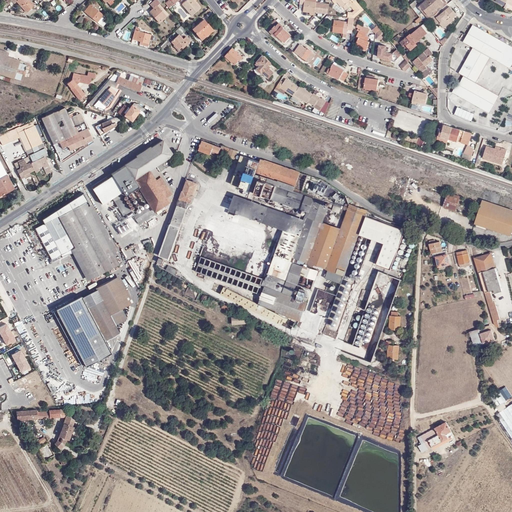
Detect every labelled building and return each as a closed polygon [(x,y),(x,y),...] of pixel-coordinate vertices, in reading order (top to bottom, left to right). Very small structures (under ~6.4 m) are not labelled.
[(9,0),(8,2),(9,3),(11,1),(14,4),(16,1),(26,12),(34,5),(29,0),(9,0)] [(158,4),(162,0),(154,0),(149,5),(153,9),(149,12),(158,23),(166,16),(156,6),(158,4)] [(191,15),(199,8),(191,0),(185,0),(181,4),(191,15)] [(304,4),(303,11),(310,12),(314,13),(314,12),(316,2),(305,1),(305,0),(299,0),(299,3),(304,4)] [(349,0),(336,0),(338,2),(342,7),(343,7),(346,10),(350,6),(352,5),(349,2),(350,1),(349,0)] [(447,2),(444,0),(441,0),(443,1),(427,14),(419,4),(417,6),(427,18),(432,14),(438,9),(447,2)] [(424,0),(419,4),(427,14),(443,1),(441,0),(424,0)] [(364,10),(357,1),(354,4),(353,5),(356,8),(354,10),(352,12),(347,12),(347,18),(354,19),(364,10)] [(0,8),(3,10),(9,3),(8,2),(0,8)] [(326,14),(327,4),(316,2),(314,12),(326,14)] [(90,4),(84,11),(97,22),(103,15),(90,4)] [(166,16),(168,14),(158,4),(156,6),(166,16)] [(441,12),(439,10),(432,15),(434,18),(436,16),(441,21),(439,22),(443,26),(453,18),(451,17),(456,13),(449,5),(441,12)] [(106,18),(103,15),(97,22),(100,25),(106,18)] [(204,19),(192,29),(198,37),(202,34),(204,36),(212,29),(204,19)] [(282,27),(283,27),(275,19),(270,25),(272,28),(270,31),(274,35),(275,33),(284,41),(291,35),(282,27)] [(346,38),(348,23),(334,21),(333,32),(343,33),(342,38),(346,38)] [(511,45),(474,24),(464,41),(474,46),(491,56),(509,67),(511,62),(511,45)] [(179,36),(185,30),(180,25),(175,31),(178,35),(179,36)] [(358,28),(358,30),(360,31),(367,33),(368,34),(370,30),(360,25),(359,26),(358,25),(357,28),(358,28)] [(423,36),(426,33),(420,26),(411,35),(410,34),(403,39),(405,42),(404,43),(405,44),(410,50),(415,46),(413,44),(415,43),(423,36)] [(135,27),(132,39),(140,41),(148,44),(150,35),(138,31),(139,28),(135,27)] [(261,27),(261,31),(268,36),(269,34),(266,32),(266,31),(261,27)] [(200,40),(213,30),(212,29),(204,36),(202,34),(198,37),(200,40)] [(375,38),(380,40),(385,35),(381,30),(376,34),(375,38)] [(369,37),(366,36),(359,33),(357,36),(359,37),(357,42),(361,43),(360,46),(367,48),(370,42),(367,41),(369,37)] [(185,37),(182,40),(179,36),(178,35),(171,42),(178,49),(180,47),(182,46),(183,47),(189,41),(185,37)] [(360,46),(361,43),(357,42),(355,46),(366,50),(367,48),(360,46)] [(305,48),(300,44),(295,52),(310,62),(316,54),(306,47),(305,48)] [(378,57),(394,62),(401,55),(397,49),(394,52),(393,54),(386,52),(387,46),(379,45),(378,57)] [(485,66),(491,56),(474,46),(468,56),(485,66)] [(433,53),(428,48),(413,61),(422,72),(422,74),(425,77),(433,71),(430,67),(427,67),(426,66),(433,60),(430,56),(433,53)] [(241,57),(232,49),(224,58),(228,62),(230,60),(234,65),(241,57)] [(6,57),(7,53),(0,51),(0,74),(13,80),(18,64),(19,61),(6,57)] [(268,65),(271,63),(263,56),(257,62),(260,66),(257,69),(261,74),(263,73),(269,78),(274,73),(269,68),(270,67),(268,65)] [(476,81),(485,66),(468,56),(459,72),(465,75),(464,77),(468,79),(460,94),(490,111),(499,95),(476,81)] [(406,60),(400,66),(404,71),(405,71),(407,70),(411,66),(407,62),(406,60)] [(19,82),(25,66),(18,64),(13,80),(19,82)] [(336,66),(333,64),(330,68),(331,69),(330,70),(328,69),(326,72),(339,80),(339,79),(344,81),(348,74),(343,71),(344,70),(345,68),(338,64),(336,66)] [(88,73),(86,78),(85,85),(89,86),(91,79),(94,79),(95,74),(88,73)] [(76,86),(79,83),(85,85),(86,78),(82,77),(73,74),(71,80),(72,81),(73,82),(76,86)] [(118,77),(114,75),(109,80),(116,83),(118,84),(139,93),(141,87),(127,81),(118,77)] [(143,82),(129,76),(127,81),(141,87),(143,82)] [(374,79),(367,78),(366,78),(365,78),(359,77),(358,86),(364,87),(377,89),(378,80),(374,79)] [(460,94),(468,79),(464,77),(455,91),(460,94)] [(284,79),(282,83),(279,81),(274,87),(277,89),(278,88),(287,93),(291,96),(292,94),(299,99),(305,103),(306,101),(310,95),(297,86),(297,87),(284,79)] [(73,82),(72,81),(71,80),(66,84),(79,101),(84,97),(76,86),(73,82)] [(109,80),(106,84),(87,105),(103,111),(109,108),(120,91),(115,88),(118,84),(116,83),(109,80)] [(430,86),(429,88),(438,98),(438,88),(432,89),(430,86)] [(424,104),(427,94),(415,91),(414,94),(411,93),(410,96),(414,97),(413,101),(418,102),(424,104)] [(312,93),(310,95),(306,101),(313,105),(312,106),(318,110),(325,100),(321,97),(320,98),(312,93)] [(129,108),(122,104),(115,114),(119,117),(120,115),(123,117),(123,116),(129,108)] [(139,112),(131,105),(129,108),(123,116),(131,122),(139,112)] [(454,115),(472,120),(474,112),(456,107),(454,115)] [(60,161),(91,141),(79,114),(73,117),(71,114),(67,115),(64,108),(41,119),(60,161)] [(117,121),(111,119),(93,127),(99,136),(115,125),(113,123),(117,121)] [(354,126),(365,130),(367,124),(355,120),(354,126)] [(0,142),(2,146),(19,138),(17,134),(28,129),(26,124),(0,135),(0,142)] [(446,143),(448,138),(451,127),(444,125),(442,129),(441,129),(438,128),(437,140),(446,143)] [(46,155),(34,126),(28,129),(17,134),(19,138),(27,157),(30,163),(44,156),(46,155)] [(451,127),(448,138),(457,141),(468,145),(472,133),(460,130),(451,127)] [(419,137),(416,145),(425,148),(427,140),(422,138),(419,137)] [(169,157),(172,155),(172,154),(163,140),(151,148),(151,147),(136,157),(111,174),(112,175),(92,189),(102,204),(122,190),(125,195),(138,187),(150,205),(133,215),(138,222),(169,201),(167,197),(171,194),(160,177),(162,176),(160,172),(173,163),(169,157)] [(203,141),(199,150),(200,151),(203,152),(210,154),(212,151),(219,154),(221,149),(229,152),(228,155),(235,158),(238,151),(222,146),(221,148),(203,141)] [(486,146),(482,158),(502,164),(506,150),(501,148),(501,150),(495,149),(486,146)] [(242,155),(232,185),(309,212),(314,198),(305,195),(310,181),(307,180),(309,175),(261,159),(260,161),(242,155)] [(46,162),(44,156),(30,163),(32,169),(37,167),(38,169),(44,167),(42,164),(46,162)] [(17,162),(18,163),(20,168),(16,170),(20,178),(23,176),(24,179),(30,176),(29,173),(33,171),(32,169),(30,163),(27,157),(17,162)] [(33,171),(34,172),(43,169),(48,166),(46,162),(42,164),(44,167),(38,169),(37,167),(32,169),(33,171)] [(43,169),(46,176),(52,174),(48,166),(43,169)] [(0,178),(0,195),(11,190),(13,189),(6,175),(0,178)] [(171,224),(160,256),(169,259),(189,202),(191,203),(193,195),(195,196),(199,184),(188,180),(184,191),(183,191),(178,205),(172,224),(171,224)] [(324,194),(326,186),(312,182),(310,190),(324,194)] [(454,210),(459,196),(448,192),(443,206),(454,210)] [(131,211),(122,196),(114,201),(123,216),(131,211)] [(292,262),(307,267),(323,222),(328,206),(326,205),(327,202),(314,198),(309,212),(305,223),(301,235),(292,262)] [(305,223),(236,199),(232,211),(285,229),(301,235),(305,223)] [(119,253),(91,200),(46,223),(62,254),(75,248),(77,251),(91,279),(119,264),(115,256),(119,253)] [(367,211),(350,204),(341,229),(327,269),(329,270),(344,275),(367,211)] [(335,204),(332,211),(339,213),(341,206),(335,204)] [(510,234),(511,229),(511,214),(481,204),(475,223),(510,234)] [(406,230),(367,216),(360,235),(384,243),(377,265),(392,270),(406,230)] [(215,225),(217,219),(210,217),(208,223),(215,225)] [(129,221),(117,227),(120,233),(132,228),(129,221)] [(320,267),(327,249),(335,226),(323,222),(307,267),(313,269),(314,264),(320,267)] [(36,228),(52,260),(62,254),(46,223),(36,228)] [(212,233),(214,226),(208,224),(206,231),(212,233)] [(327,269),(341,229),(335,226),(327,249),(320,267),(327,269)] [(274,255),(264,285),(266,286),(290,295),(308,301),(319,271),(313,269),(307,267),(292,262),(301,235),(285,229),(275,256),(274,255)] [(432,254),(442,252),(442,250),(440,241),(435,242),(430,244),(432,254)] [(62,254),(63,256),(77,251),(75,248),(62,254)] [(460,267),(471,265),(467,250),(457,252),(460,267)] [(495,292),(502,291),(490,253),(475,258),(495,325),(500,327),(498,320),(500,319),(495,301),(494,302),(490,290),(494,289),(495,292)] [(445,265),(449,264),(447,254),(436,256),(438,267),(439,267),(440,269),(446,268),(445,265)] [(263,278),(201,256),(196,271),(258,293),(263,278)] [(178,270),(171,266),(168,270),(175,274),(178,270)] [(326,278),(342,283),(344,275),(329,270),(326,278)] [(391,308),(400,277),(379,271),(376,281),(383,283),(377,301),(383,303),(383,305),(391,308)] [(127,319),(122,309),(128,305),(114,279),(96,288),(102,300),(116,325),(127,319)] [(377,309),(366,305),(375,283),(367,280),(354,313),(358,315),(357,318),(362,320),(362,318),(373,322),(377,309)] [(277,310),(276,312),(301,320),(308,301),(290,295),(266,286),(259,304),(277,310)] [(221,294),(264,315),(267,309),(224,288),(221,294)] [(111,352),(81,296),(57,309),(86,365),(111,352)] [(107,340),(120,333),(116,325),(102,300),(90,307),(107,340)] [(222,308),(233,313),(235,309),(224,303),(222,308)] [(292,328),(295,322),(267,309),(264,315),(292,328)] [(401,316),(395,316),(391,316),(390,315),(389,329),(400,330),(401,316)] [(233,324),(247,323),(247,316),(232,317),(233,324)] [(338,331),(341,321),(330,317),(327,328),(338,331)] [(7,324),(0,327),(0,333),(6,345),(15,340),(7,324)] [(475,346),(495,339),(490,325),(470,332),(475,346)] [(387,359),(398,359),(399,345),(393,345),(393,341),(386,340),(386,344),(388,344),(387,359)] [(506,400),(511,395),(511,345),(483,365),(492,379),(506,400)] [(21,351),(12,356),(22,372),(31,367),(21,351)] [(511,403),(496,414),(511,438),(511,403)] [(65,409),(49,410),(49,413),(49,418),(65,417),(66,417),(66,415),(65,409)] [(36,419),(36,414),(36,410),(16,411),(17,420),(36,419)] [(66,417),(65,417),(63,423),(57,440),(54,444),(59,449),(64,444),(66,439),(68,440),(73,427),(72,426),(74,420),(66,415),(66,417)] [(451,431),(446,422),(422,436),(428,448),(448,438),(446,434),(451,431)] [(422,451),(428,448),(422,436),(418,437),(420,441),(417,443),(422,451)] [(37,445),(46,440),(44,437),(35,442),(37,445)] [(47,457),(53,456),(52,447),(45,448),(47,457)]
